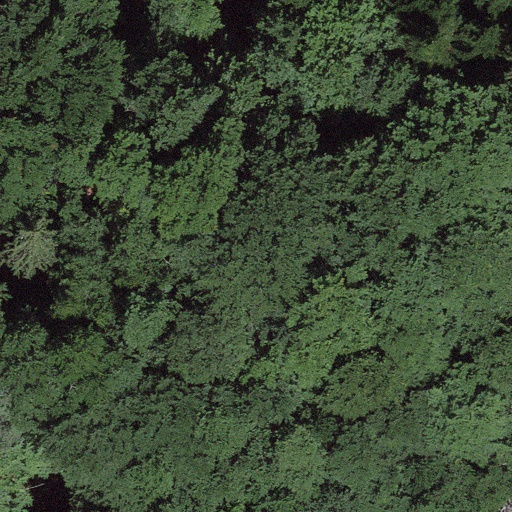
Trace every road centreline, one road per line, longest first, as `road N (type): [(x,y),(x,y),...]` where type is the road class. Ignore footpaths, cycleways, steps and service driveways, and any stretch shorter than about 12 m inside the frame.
road 1 (track): [(139,0),(42,170),(0,212)]
road 2 (track): [(274,0),(360,59),(461,73)]
